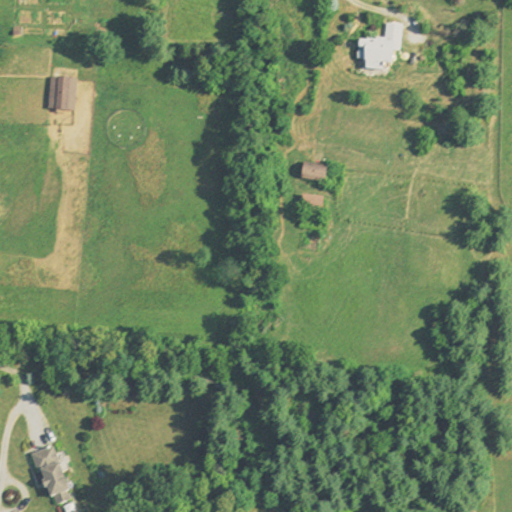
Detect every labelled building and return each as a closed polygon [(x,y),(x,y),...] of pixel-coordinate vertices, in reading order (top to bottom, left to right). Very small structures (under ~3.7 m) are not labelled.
[(363,70),(390,72),(392,46),(400,47),(402,27),(385,26),(384,42),(360,40),(358,62),(364,63),(363,70)] [(76,81),(48,80),(47,112),(74,114),(76,81)] [(323,185),(326,172),(302,167),(300,181),(323,185)] [(299,215),(320,218),(323,200),(301,197),(299,215)] [(32,454),(48,508),(69,501),(53,448),(32,454)]
